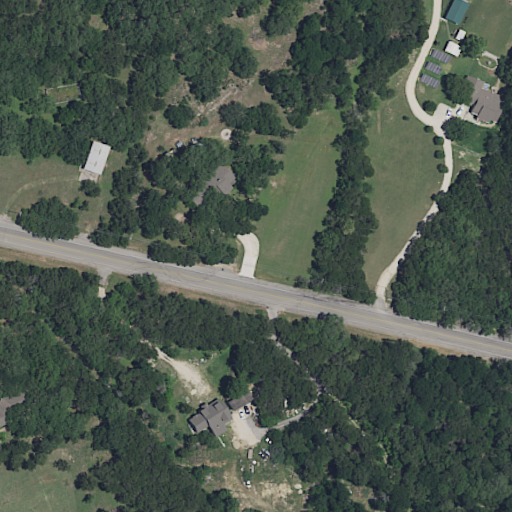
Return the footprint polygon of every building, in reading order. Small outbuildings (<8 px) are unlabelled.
[(452,0),(443,19),(458,26),(468,4),(460,0),(452,0)] [(457,102),(471,108),(468,115),(494,126),(505,99),(480,89),(483,82),(473,79),(467,95),(461,92),(457,102)] [(82,170),(100,176),(109,147),(91,141),(82,170)] [(238,180),(221,165),(206,181),(222,197),(238,180)] [(214,438),(226,431),(224,426),(233,421),(220,400),(188,420),(196,434),(208,427),(214,438)]
